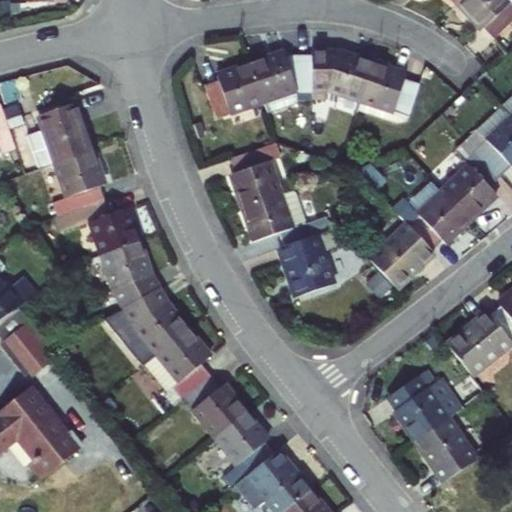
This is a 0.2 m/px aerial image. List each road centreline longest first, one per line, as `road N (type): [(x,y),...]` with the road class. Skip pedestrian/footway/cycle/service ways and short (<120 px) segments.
road 1 (residential): [(310,399),(245,317),(184,207),(133,32)]
road 2 (residential): [(310,399),(511,243)]
road 3 (residential): [(133,32),(319,9)]
road 4 (residential): [(319,9),(389,23),(458,65)]
road 5 (residential): [(399,511),(310,399)]
road 6 (residential): [(0,60),(133,32)]
